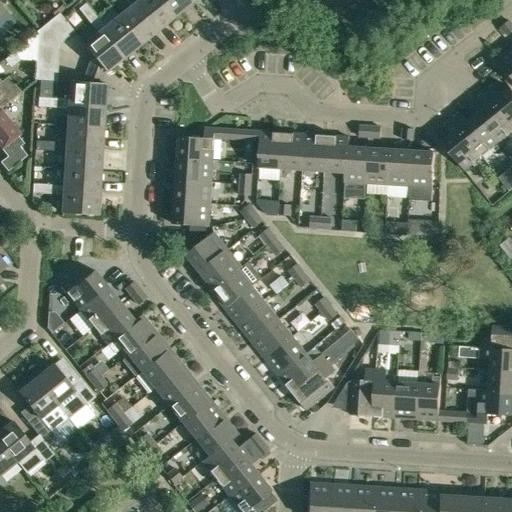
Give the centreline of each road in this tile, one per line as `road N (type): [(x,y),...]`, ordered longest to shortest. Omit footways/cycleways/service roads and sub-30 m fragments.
road 1 (residential): [(511,10),(447,61),(441,97),(418,116),(317,111),(289,87),(259,85),(218,109),(188,61)]
road 2 (unclassified): [(300,449),(157,290),(138,259),(135,229)]
road 3 (unclassified): [(511,463),(300,449)]
road 4 (unclassified): [(135,229),(138,106),(188,61)]
road 5 (residential): [(0,350),(27,321),(34,226)]
